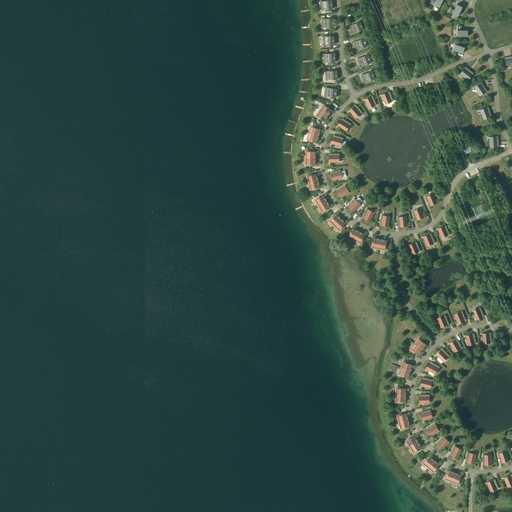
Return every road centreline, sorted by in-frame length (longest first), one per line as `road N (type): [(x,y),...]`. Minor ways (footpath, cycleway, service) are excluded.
road 1 (residential): [(353,97),(326,136),(325,182),(355,222),(395,236)]
road 2 (residential): [(472,471),(437,455),(415,421),(416,375),(438,342)]
road 3 (residential): [(395,236),(436,223),(459,177),(511,151)]
road 4 (residential): [(488,53),(353,97)]
